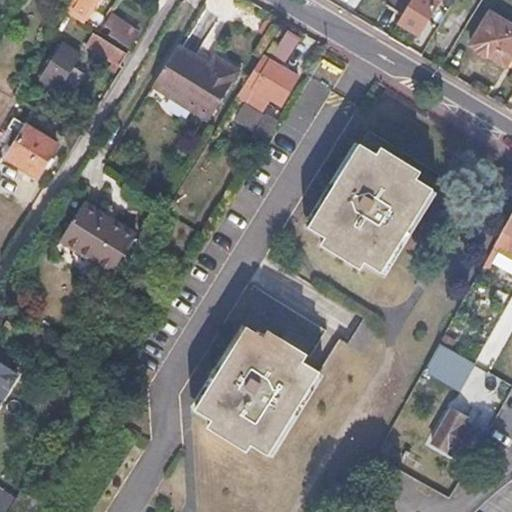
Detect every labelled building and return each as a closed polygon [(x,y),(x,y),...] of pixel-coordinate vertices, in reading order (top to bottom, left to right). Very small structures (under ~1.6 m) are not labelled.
[(72,0),(64,14),(83,26),(98,0),(72,0)] [(403,17),(412,0),(391,0),(387,8),(403,17)] [(412,0),(403,17),(399,24),(418,35),(439,0),(412,0)] [(511,57),(511,27),(491,15),(472,46),(506,67),(511,57)] [(108,31),(115,35),(112,40),(129,51),(138,37),(114,22),(108,31)] [(98,39),(92,49),(117,65),(123,54),(98,39)] [(80,56),(63,45),(42,80),(72,98),(79,87),(86,77),(73,69),(80,56)] [(201,71),(173,54),(150,90),(205,125),(239,70),(213,53),(201,71)] [(268,63),(262,59),(238,96),(261,110),(268,100),(278,106),(296,78),(270,61),(268,63)] [(276,117),(267,111),(264,114),(244,101),(233,119),(269,141),(279,124),(274,119),(276,117)] [(8,143),(15,148),(7,159),(37,178),(47,162),(57,147),(27,128),(22,136),(15,132),(8,143)] [(376,157),(358,146),(308,227),(325,238),(321,244),(361,269),(365,262),(385,274),(436,191),(414,178),(417,173),(380,151),(376,157)] [(133,239),(80,206),(56,244),(109,277),(133,239)] [(511,216),(485,265),(490,269),(499,253),(511,259),(511,216)] [(264,332),(246,320),(190,407),(217,424),(214,429),(250,452),(254,446),(269,456),(325,368),(305,356),(307,352),(267,327),(264,332)] [(461,390),(476,362),(473,361),(441,344),(426,371),(461,390)] [(0,401),(15,378),(0,368),(0,401)] [(467,421),(451,411),(431,446),(464,465),(481,435),(464,426),(467,421)]
